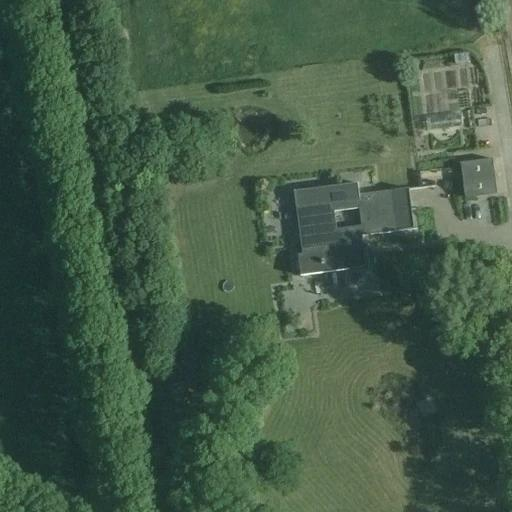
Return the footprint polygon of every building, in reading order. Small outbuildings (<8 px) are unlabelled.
[(488,44),(493,68),(503,66),(499,41),(488,44)] [(492,159),(464,162),(466,179),(494,175),(492,159)] [(431,182),(412,182),(412,204),(431,203),(431,182)] [(357,184),(294,192),(302,255),(298,256),(298,262),(296,262),(297,271),(300,270),(300,277),(349,270),(349,272),(369,270),(364,236),(414,230),(408,189),(365,195),(365,200),(360,201),(357,184)] [(500,184),(470,188),(474,225),(505,221),(500,184)] [(171,394),(154,397),(162,446),(164,452),(181,449),(171,394)]
